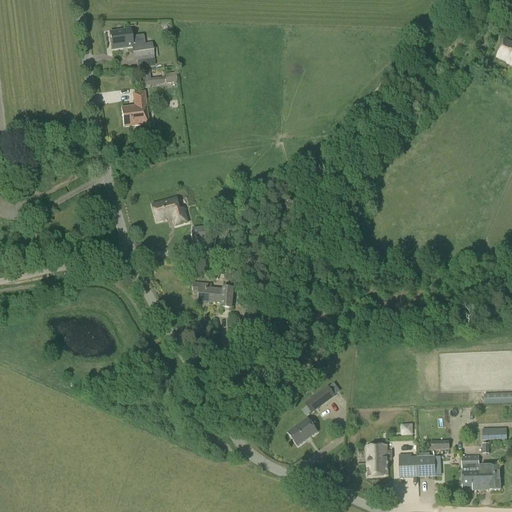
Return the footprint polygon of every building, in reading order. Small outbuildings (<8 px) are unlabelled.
[(132,37),(131,31),(111,33),(113,50),(132,48),(134,62),(154,60),(152,44),(145,45),(144,37),(141,36),(132,37)] [(511,65),(511,42),(507,41),(499,59),(508,63),(508,64),(511,65)] [(166,85),(177,83),(176,74),(164,75),(166,85)] [(149,86),(165,85),(164,78),(148,80),(149,86)] [(146,106),(146,100),(145,94),(134,95),(136,108),(122,109),(124,128),(150,125),(147,106),(146,106)] [(180,211),(177,199),(153,206),(157,223),(173,218),(176,227),(188,223),(185,210),(180,211)] [(194,242),(216,240),(215,227),(193,229),(194,242)] [(17,261),(35,257),(33,245),(15,249),(17,261)] [(248,308),(251,279),(239,278),(236,307),(248,308)] [(224,290),(213,289),(213,285),(201,284),(200,303),(207,304),(207,302),(223,304),(223,309),(233,310),(235,290),(224,289),(224,290)] [(312,415),(335,397),(328,387),(304,404),(312,415)] [(511,404),(511,394),(484,395),(484,405),(511,404)] [(299,447),(318,433),(309,420),(290,434),(299,447)] [(401,437),(413,436),(412,424),(401,425),(401,437)] [(482,441),(507,440),(506,429),(482,430),(482,441)] [(431,451),(450,451),(449,441),(431,442),(431,451)] [(387,452),(387,448),(366,448),(367,466),(373,466),(373,476),(387,476),(387,472),(387,469),(387,463),(387,460),(392,460),(392,452),(387,452)] [(399,479),(435,477),(434,457),(398,459),(399,479)] [(480,468),(480,458),(463,459),(464,492),(501,491),(500,467),(480,468)]
